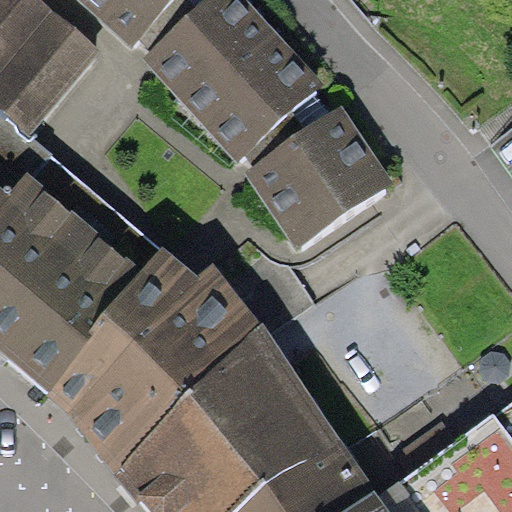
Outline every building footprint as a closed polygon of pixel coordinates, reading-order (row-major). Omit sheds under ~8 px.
[(98,58),(28,0),(0,0),(0,214),(51,159),(31,140),(98,58)] [(76,0),(75,2),(131,49),(139,41),(155,57),(203,14),(189,0),(76,0)] [(326,92),(243,0),(218,0),(203,14),(155,57),(147,65),(241,163),(248,158),(258,169),(328,117),(316,99),(326,92)] [(307,251),(395,185),(338,109),(328,117),(258,169),(250,174),(307,251)] [(51,159),(0,214),(0,358),(48,401),(162,254),(51,159)] [(199,283),(162,254),(48,401),(115,478),(264,335),(214,270),(199,283)] [(264,335),(115,478),(145,511),(254,511),(336,448),(264,335)] [(511,511),(511,400),(374,500),(357,511),(511,511)] [(336,448),(254,511),(357,511),(374,500),(336,448)]
